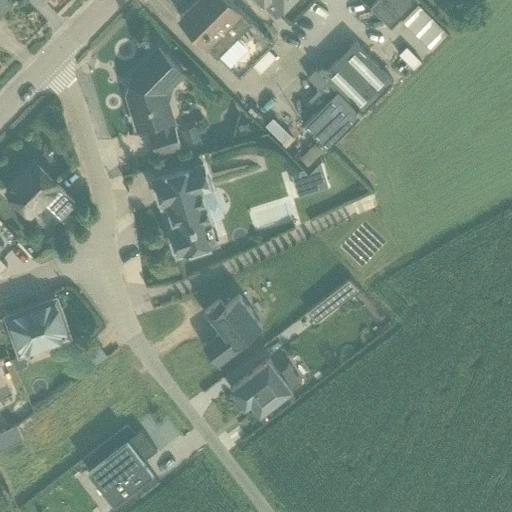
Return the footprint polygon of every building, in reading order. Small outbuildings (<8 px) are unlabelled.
[(0,0),(0,11),(8,3),(5,0),(0,0)] [(236,75),(270,41),(230,0),(189,0),(176,14),(236,75)] [(265,0),(275,10),(285,0),(265,0)] [(334,3),(322,19),(334,28),(346,12),(334,3)] [(325,122),(351,146),(418,76),(375,35),(331,80),(339,88),(329,98),(339,107),(325,122)] [(401,37),(393,45),(410,62),(418,54),(401,37)] [(432,67),(442,58),(428,43),(418,53),(432,67)] [(289,46),(273,63),(282,72),(299,55),(289,46)] [(180,72),(160,47),(122,81),(131,128),(146,125),(150,142),(177,134),(166,92),(180,72)] [(294,115),(286,126),(311,143),(318,132),(294,115)] [(220,123),(204,127),(207,141),(223,137),(220,123)] [(334,143),(321,155),(330,165),(343,153),(334,143)] [(146,171),(172,255),(216,242),(201,191),(211,188),(201,154),(146,171)] [(46,227),(72,200),(32,160),(5,187),(46,227)] [(325,193),(350,182),(341,162),(316,173),(325,193)] [(380,212),(392,209),(389,194),(377,197),(380,212)] [(323,337),(381,290),(370,276),(312,323),(323,337)] [(17,354),(69,336),(56,297),(3,315),(17,354)] [(270,356),(230,386),(245,406),(252,401),(260,412),(301,381),(288,365),(281,371),(270,356)] [(0,396),(10,392),(0,368),(0,396)] [(18,423),(6,428),(0,414),(0,458),(44,438),(37,422),(20,429),(18,423)] [(127,438),(87,470),(113,503),(153,471),(127,438)]
